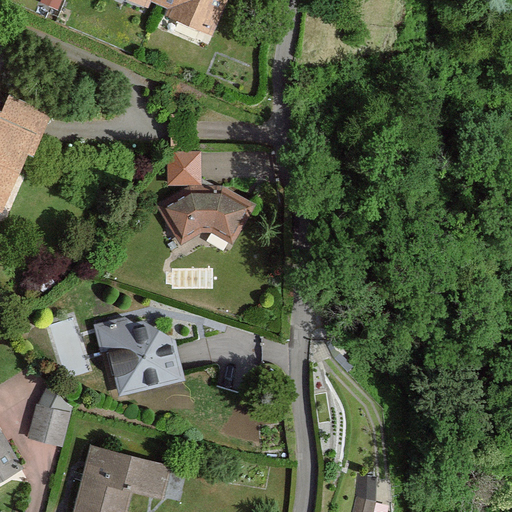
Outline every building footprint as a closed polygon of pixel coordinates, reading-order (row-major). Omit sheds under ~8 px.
[(140,0),(153,5),(154,0),(158,0),(184,10),(180,19),(218,35),(232,0),(140,0)] [(0,210),(2,211),(28,154),(36,157),(55,115),(11,95),(2,117),(0,116),(0,210)] [(191,113),(172,113),(173,148),(191,148),(191,113)] [(201,151),(168,152),(169,185),(203,183),(201,151)] [(193,189),(162,207),(183,242),(203,231),(213,231),(234,241),(254,204),(220,187),(193,189)] [(170,310),(104,326),(121,395),(187,379),(170,310)] [(73,410),(40,402),(32,436),(65,444),(73,410)] [(0,421),(0,479),(26,464),(0,421)] [(175,464),(92,443),(74,511),(128,511),(134,490),(166,498),(175,464)] [(369,511),(372,498),(354,494),(350,511),(369,511)] [(394,511),(396,500),(381,499),(379,511),(394,511)]
